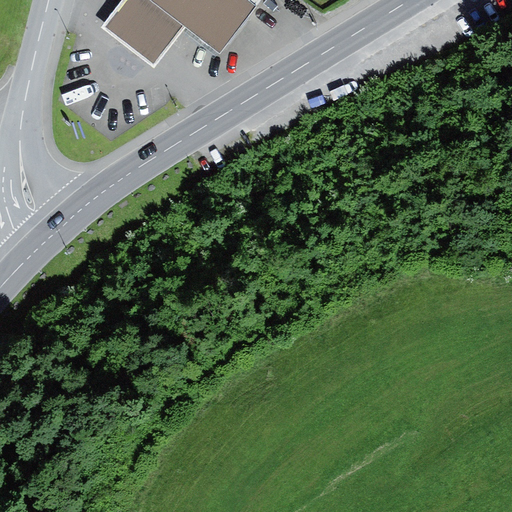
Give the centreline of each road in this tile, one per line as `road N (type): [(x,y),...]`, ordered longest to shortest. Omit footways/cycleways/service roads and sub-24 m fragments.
road 1 (secondary): [(409,0),(94,198),(54,233)]
road 2 (tertiary): [(50,0),(21,132)]
